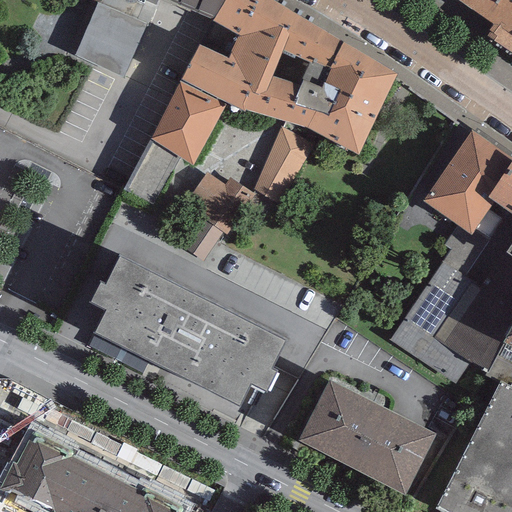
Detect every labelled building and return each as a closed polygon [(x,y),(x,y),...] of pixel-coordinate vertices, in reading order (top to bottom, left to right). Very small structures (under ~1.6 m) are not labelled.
[(121,0),(135,6),(138,0),(144,0),(158,7),(161,0),(170,0),(214,20),(224,0),(121,0)] [(299,16),(271,0),(224,0),(214,20),(180,79),(241,109),(258,113),(273,77),(282,51),(299,16)] [(511,0),(458,0),(493,25),(485,35),(511,53),(511,0)] [(145,22),(98,2),(74,56),(122,77),(145,22)] [(397,73),(343,43),(299,16),(282,51),(310,64),(312,60),(330,67),(321,89),(302,80),(298,86),(273,77),(258,113),(306,127),(358,156),(397,73)] [(224,105),(177,83),(151,137),(193,164),(224,105)] [(314,143),(281,128),(252,188),(286,204),(314,143)] [(511,157),(472,129),(423,202),(457,224),(472,234),(495,201),(511,212),(511,157)] [(224,185),(206,172),(188,198),(207,211),(189,236),(211,250),(223,233),(227,236),(255,196),(229,178),(224,185)] [(472,234),(457,224),(444,245),(451,249),(389,340),(454,383),(470,362),(485,372),(504,339),(511,323),(511,212),(495,201),(472,234)] [(285,343),(121,254),(105,283),(98,279),(87,299),(106,309),(94,331),(237,408),(250,384),(267,394),(277,376),(269,371),(285,343)] [(439,435),(329,379),(299,439),(408,495),(439,435)] [(511,511),(511,389),(500,384),(436,511),(511,511)] [(31,436),(0,497),(0,511),(181,511),(182,510),(31,436)]
